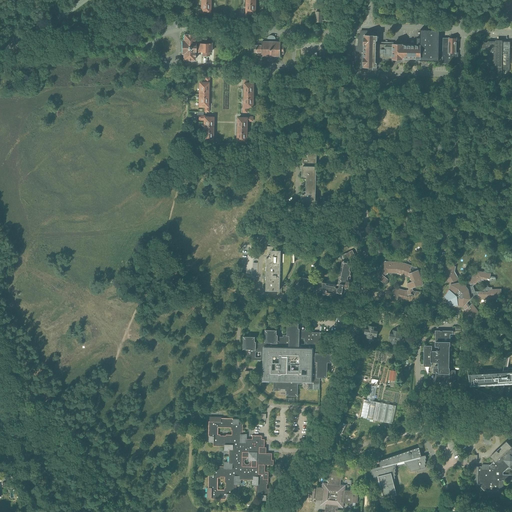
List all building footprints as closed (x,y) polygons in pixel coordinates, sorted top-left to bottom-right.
[(211,17),(211,10),(211,9),(210,9),(210,0),(202,0),(201,0),(202,11),(207,11),(207,17),(211,17)] [(317,12),(317,0),(307,0),(307,1),(294,1),(294,9),(307,9),(307,14),(316,14),(316,22),(322,22),(322,20),(322,14),(322,12),(317,12)] [(255,13),(255,8),(255,1),(247,1),(247,10),(246,10),(246,18),(249,18),(250,13),(255,13)] [(358,62),(358,66),(360,66),(360,70),(370,70),(377,70),(377,67),(377,66),(376,66),(376,63),(376,62),(375,62),(375,58),(375,57),(380,57),(380,60),(384,60),(393,60),(397,60),(398,59),(402,59),(402,58),(405,58),(407,58),(409,58),(412,58),(413,58),(417,58),(417,60),(428,61),(435,61),(437,61),(439,61),(439,30),(421,30),(420,38),(419,38),(417,38),(417,45),(403,45),(403,44),(399,44),(392,44),(392,43),(381,43),(381,44),(381,45),(380,45),(376,44),(376,42),(376,40),(377,40),(378,31),(361,31),(361,36),(359,36),(359,39),(358,45),(361,45),(361,56),(360,56),(358,56),(358,62)] [(183,40),(182,53),(184,53),(184,57),(184,59),(195,60),(195,59),(195,49),(198,49),(198,50),(198,52),(203,52),(203,54),(203,56),(209,56),(209,52),(211,52),(211,43),(210,43),(209,43),(209,39),(203,39),(203,41),(203,43),(199,43),(197,43),(196,43),(195,43),(195,41),(196,41),(197,41),(197,37),(197,35),(195,35),(195,34),(184,34),(184,37),(184,40),(183,40)] [(272,37),(270,37),(270,38),(268,38),(268,39),(262,39),(262,42),(258,42),(258,43),(257,43),(257,44),(255,44),(255,52),(256,52),(256,53),(258,53),(258,55),(262,55),(262,58),(267,58),(267,59),(269,59),(270,60),(271,60),(273,60),(273,59),(275,59),(275,58),(280,58),(281,54),(284,54),(284,44),(281,44),(281,39),(275,39),(275,38),(273,38),(273,37),(272,37)] [(456,53),(456,38),(449,38),(444,38),(443,51),(443,56),(443,63),(447,63),(447,59),(449,59),(449,63),(457,63),(457,53),(456,53)] [(508,79),(509,42),(502,42),(502,41),(496,41),(496,42),(489,42),(489,43),(483,43),(483,48),(488,48),(488,79),(495,79),(495,80),(501,80),(501,79),(508,79)] [(209,85),(209,81),(210,77),(206,77),(206,82),(200,82),(200,94),(208,94),(208,85),(209,85)] [(253,95),(254,90),(254,83),(248,83),(248,78),(244,78),(244,86),(245,86),(245,95),(253,95)] [(401,88),(401,78),(393,78),(393,87),(401,88)] [(209,111),(209,103),(208,103),(208,94),(200,94),(199,106),(205,106),(205,111),(209,111)] [(253,107),(253,101),(253,95),(245,95),(245,104),(244,104),(244,112),(247,112),(247,107),(253,107)] [(213,129),(213,123),(213,117),(208,117),(208,116),(200,115),(200,119),(205,119),(205,129),(213,129)] [(252,120),(252,117),(244,116),(244,118),(239,118),(238,130),(247,130),(247,120),(252,120)] [(214,146),(214,137),(213,137),(213,129),(205,129),(205,140),(211,140),(210,146),(214,146)] [(246,141),(246,136),(247,130),(238,130),(238,138),(237,138),(237,146),(240,146),(241,140),(246,141)] [(315,198),(316,152),(303,152),(303,166),(301,166),(301,170),(303,170),(303,178),(307,178),(307,191),(302,191),(302,203),(315,204),(317,204),(317,198),(315,198)] [(288,253),(284,253),(283,253),(283,255),(281,255),(281,250),(274,250),(274,247),(272,246),(272,244),(268,244),(268,246),(267,257),(267,258),(267,267),(267,279),(267,290),(280,290),(280,281),(280,279),(282,279),(282,282),(286,278),(286,277),(289,272),(291,267),(292,262),(294,262),(295,254),(288,253)] [(349,288),(351,274),(353,260),(354,257),(356,256),(353,250),(340,256),(343,261),(338,283),(337,284),(314,280),(314,279),(299,276),(298,282),(297,283),(296,286),(311,289),(311,290),(321,292),(320,293),(337,296),(337,293),(338,292),(342,293),(343,287),(349,288)] [(387,262),(386,261),(375,273),(374,276),(377,277),(383,283),(384,285),(388,284),(388,281),(389,279),(385,276),(388,272),(391,274),(393,272),(393,273),(397,273),(402,274),(406,275),(407,278),(411,276),(412,281),(407,283),(409,288),(409,289),(408,290),(405,291),(401,290),(400,290),(398,290),(397,288),(394,289),(392,293),(390,301),(397,303),(397,302),(397,300),(398,299),(400,299),(406,301),(409,301),(413,301),(416,300),(419,299),(421,293),(416,291),(413,291),(412,288),(419,285),(422,286),(423,282),(417,267),(415,268),(414,267),(405,263),(398,262),(388,262),(387,262)] [(464,283),(460,282),(458,279),(458,277),(455,271),(456,266),(445,264),(443,273),(451,287),(445,296),(447,298),(447,299),(448,302),(450,302),(450,305),(461,304),(463,306),(467,312),(470,316),(475,316),(480,313),(471,302),(472,298),(478,298),(479,300),(488,300),(488,299),(500,298),(500,292),(501,292),(501,289),(492,289),(492,287),(489,287),(488,286),(481,289),(481,291),(475,291),(473,285),(477,281),(479,283),(486,280),(487,279),(490,281),(496,280),(495,277),(490,276),(491,273),(477,270),(464,283)] [(333,353),(316,353),(316,348),(321,348),(321,333),(311,332),(312,329),(305,329),(305,330),(300,330),(300,328),(298,328),(298,323),(287,323),(287,335),(283,335),(283,337),(278,337),(278,335),(277,335),(277,330),(266,330),(265,342),(262,342),(262,343),(256,343),(256,342),(255,342),(255,337),(244,336),(243,349),(246,349),(245,360),(265,360),(269,360),(269,377),(274,377),(274,381),(273,390),(280,391),(280,389),(286,389),(285,391),(287,391),(287,396),(298,396),(298,384),(302,384),(302,382),(307,382),(307,384),(308,384),(308,389),(319,389),(320,377),(327,377),(327,367),(327,366),(327,362),(332,362),(333,353)] [(376,329),(376,327),(369,325),(368,327),(366,327),(364,334),(367,335),(366,337),(368,337),(367,339),(368,340),(371,340),(372,339),(372,338),(374,338),(374,336),(377,336),(378,329),(376,329)] [(400,333),(401,331),(393,330),(393,332),(390,331),(389,339),(391,339),(391,342),(392,342),(392,343),(393,344),(396,345),(397,344),(397,343),(398,343),(399,341),(401,341),(403,334),(400,333)] [(450,333),(453,334),(453,331),(434,331),(434,335),(436,335),(436,346),(439,346),(439,351),(431,351),(431,346),(424,346),(424,366),(431,366),(431,361),(439,361),(439,367),(435,367),(434,381),(453,381),(453,375),(455,375),(455,371),(449,371),(450,333)] [(470,387),(511,384),(511,366),(467,370),(470,387)] [(377,387),(377,384),(370,383),(369,385),(370,385),(367,400),(364,399),(360,417),(393,423),(396,406),(374,401),(377,387)] [(262,439),(262,436),(253,435),(252,440),(247,440),(247,434),(243,434),(243,422),(239,422),(239,419),(233,419),(233,418),(221,418),(221,417),(210,417),(210,421),(209,421),(208,436),(209,436),(209,442),(213,442),(213,446),(225,446),(225,451),(231,451),(230,462),(224,462),(224,466),(213,466),(213,470),(210,469),(209,476),(208,487),(207,498),(212,498),(212,499),(226,499),(226,498),(232,498),(232,495),(236,496),(236,484),(241,484),(241,478),(252,479),(252,485),(257,485),(257,490),(256,490),(256,497),(260,497),(260,500),(264,500),(266,501),(266,495),(269,495),(269,488),(267,488),(267,484),(268,484),(269,472),(265,472),(265,465),(274,465),(274,460),(272,460),(272,453),(265,453),(265,439),(262,439)] [(341,436),(343,432),(347,424),(341,421),(335,433),(341,436)] [(506,441),(502,446),(503,447),(499,450),(501,451),(499,452),(497,450),(491,456),(495,460),(490,465),(482,464),(482,468),(478,468),(479,466),(472,466),(472,473),(474,474),(474,485),(481,485),(481,487),(484,490),(487,491),(487,494),(487,496),(501,497),(501,491),(503,491),(503,481),(511,480),(511,487),(511,488),(511,493),(511,444),(511,446),(506,441)] [(420,456),(419,453),(421,452),(419,447),(415,448),(412,449),(409,450),(409,451),(405,451),(405,452),(402,453),(398,454),(395,455),(391,456),(388,457),(388,458),(385,458),(385,459),(379,460),(380,465),(382,464),(383,466),(370,469),(370,472),(371,472),(372,474),(373,474),(374,477),(375,477),(375,480),(376,480),(377,483),(378,482),(379,485),(380,485),(383,497),(397,494),(394,482),(395,481),(394,478),(395,478),(395,475),(396,475),(395,472),(396,472),(395,469),(396,469),(395,466),(396,465),(396,463),(405,460),(406,463),(407,463),(407,466),(408,466),(409,468),(410,468),(411,471),(426,467),(425,465),(426,464),(425,461),(426,461),(425,458),(426,458),(426,455),(420,456)] [(343,479),(344,473),(337,472),(338,470),(331,470),(330,474),(329,474),(328,483),(323,483),(322,487),(317,487),(317,488),(310,487),(309,498),(315,498),(315,500),(321,500),(321,505),(325,506),(325,511),(323,511),(322,511),(340,511),(340,510),(338,510),(338,507),(343,507),(344,503),(352,504),(352,502),(357,503),(358,496),(356,496),(357,490),(350,489),(350,490),(345,490),(345,485),(341,484),(341,479),(343,479)]
